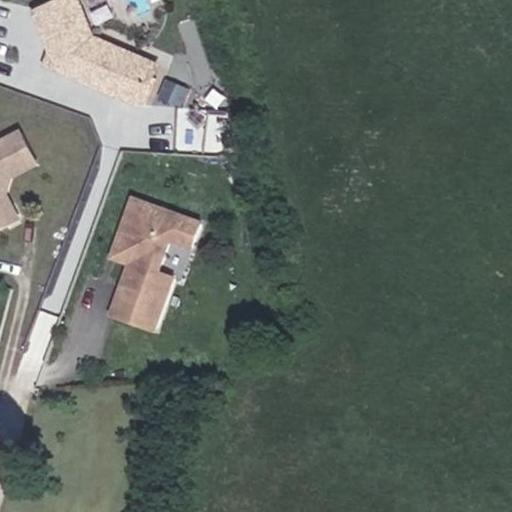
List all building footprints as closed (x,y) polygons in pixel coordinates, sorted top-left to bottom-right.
[(87,38),(77,9),(41,22),(52,55),(59,73),(140,100),(147,80),(128,74),(134,54),(87,38)] [(147,80),(154,61),(134,54),(128,74),(147,80)] [(52,55),(45,68),(59,73),(52,55)] [(20,134),(0,144),(0,228),(5,225),(0,215),(0,207),(9,203),(5,194),(10,176),(35,163),(20,134)] [(214,223),(137,196),(120,245),(139,251),(135,263),(117,314),(169,332),(188,278),(174,273),(185,241),(205,248),(214,223)] [(18,219),(9,203),(0,207),(0,215),(5,225),(18,219)] [(135,263),(139,251),(120,245),(116,256),(135,263)]
